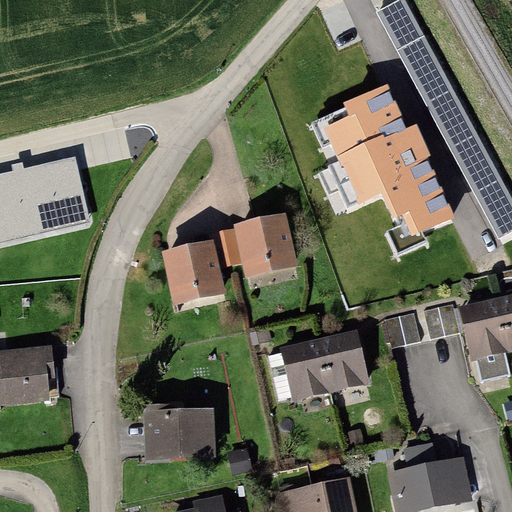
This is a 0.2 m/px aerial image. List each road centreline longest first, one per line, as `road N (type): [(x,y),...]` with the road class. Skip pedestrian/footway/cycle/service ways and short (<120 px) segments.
road 1 (residential): [(101,511),(101,295),(143,193),(200,117)]
road 2 (track): [(0,153),(145,120),(200,117)]
road 3 (unclassified): [(200,117),(303,0)]
